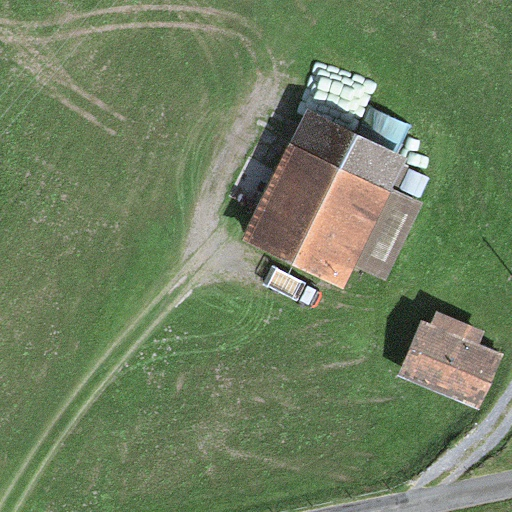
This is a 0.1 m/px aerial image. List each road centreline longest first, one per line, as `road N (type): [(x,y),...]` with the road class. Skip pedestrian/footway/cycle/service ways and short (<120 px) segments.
road 1 (track): [(229,242),(97,375),(1,511)]
road 2 (unclassified): [(368,511),(511,482)]
road 3 (track): [(424,500),(511,400)]
